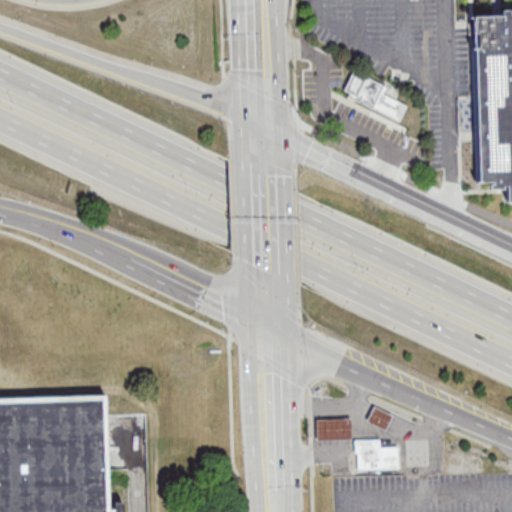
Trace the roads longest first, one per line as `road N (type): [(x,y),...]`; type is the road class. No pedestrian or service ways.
road 1 (motorway): [(511,317),(0,72)]
road 2 (motorway): [(0,121),(511,363)]
road 3 (motorway): [(264,118),(0,26)]
road 4 (secondary): [(268,326),(511,440)]
road 5 (secondary): [(127,256),(268,326)]
road 6 (secondary): [(274,478),(268,326)]
road 7 (secondary): [(0,209),(127,256)]
road 8 (secondary): [(267,292),(265,167)]
road 9 (secondary): [(373,174),(264,118)]
